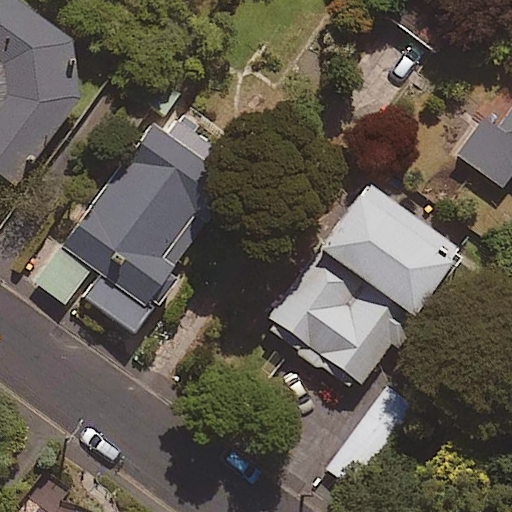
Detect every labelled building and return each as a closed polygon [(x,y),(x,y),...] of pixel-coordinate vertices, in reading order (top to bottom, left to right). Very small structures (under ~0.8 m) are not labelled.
[(0,0),(0,182),(13,193),(85,97),(58,76),(76,53),(5,0),(0,0)] [(375,0),(345,0),(345,10),(376,9),(375,0)] [(460,19),(433,0),(397,0),(384,19),(434,55),(460,19)] [(511,114),(501,132),(484,121),(456,164),(503,194),(511,179),(511,114)] [(244,183),(164,121),(35,285),(71,314),(81,301),(132,341),(174,288),(166,282),(244,183)] [(262,330),(355,398),(389,353),(393,356),(462,264),(365,192),(262,330)] [(420,405),(392,384),(325,475),(353,496),(420,405)]
